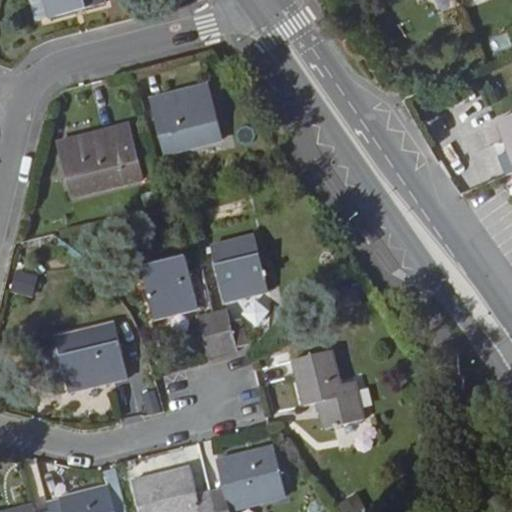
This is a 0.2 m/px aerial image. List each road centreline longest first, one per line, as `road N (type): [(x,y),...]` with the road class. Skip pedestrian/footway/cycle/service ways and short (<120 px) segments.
road 1 (secondary): [(285,29),(367,185),(494,359)]
road 2 (secondary): [(511,320),(396,161),(285,29)]
road 3 (residential): [(267,1),(76,59),(44,75),(31,101)]
road 4 (residential): [(0,431),(91,451),(175,435),(222,397)]
road 5 (residential): [(31,101),(0,226)]
